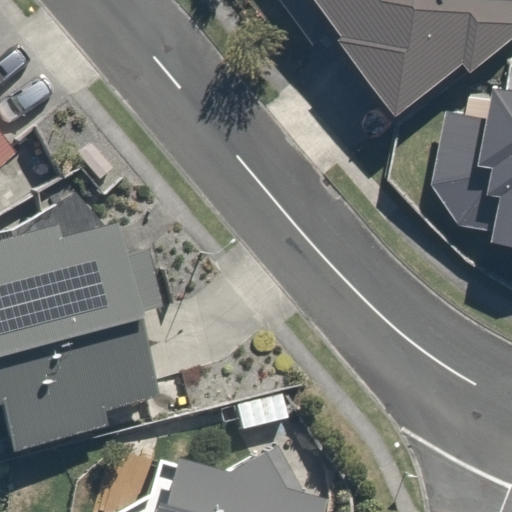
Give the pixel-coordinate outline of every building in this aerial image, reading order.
[(511,0),(285,0),(326,54),(357,31),(419,114),(448,92),(511,44),(511,0)] [(511,44),(448,92),(437,183),(458,209),(511,221),(511,44)] [(0,195),(31,167),(0,132),(0,195)] [(0,426),(11,424),(21,461),(169,419),(112,217),(0,248),(0,426)] [(319,511),(144,456),(126,511),(319,511)]
